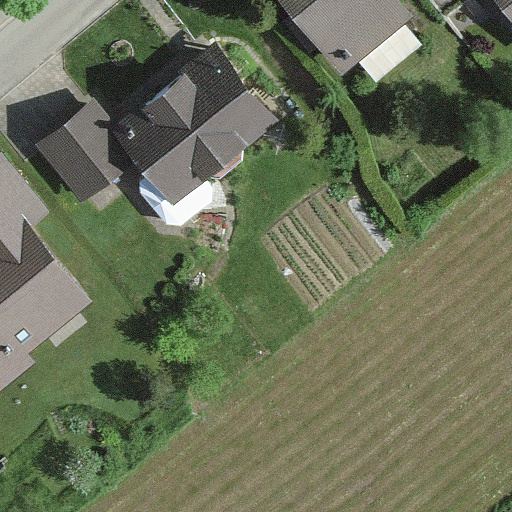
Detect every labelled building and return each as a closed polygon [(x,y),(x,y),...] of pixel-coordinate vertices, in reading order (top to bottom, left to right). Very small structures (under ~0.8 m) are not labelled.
[(287,0),(332,57),(404,0),(287,0)] [(511,0),(496,0),(511,21),(511,0)] [(117,117),(175,191),(275,113),(217,39),(117,117)] [(90,94),(32,140),(78,197),(135,155),(90,94)] [(0,386),(104,312),(0,166),(0,386)]
